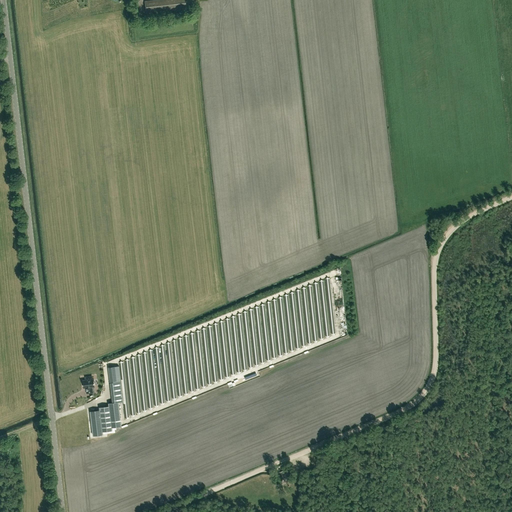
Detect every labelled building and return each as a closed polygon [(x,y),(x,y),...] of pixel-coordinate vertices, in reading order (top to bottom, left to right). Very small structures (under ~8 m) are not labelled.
[(146,13),(186,8),(184,0),(155,0),(145,1),(146,13)] [(334,334),(338,334),(334,299),(328,299),(329,301),(324,302),(326,320),(332,320),(334,334)] [(108,367),(110,382),(121,381),(119,366),(108,367)] [(94,379),(92,379),(91,379),(91,377),(86,378),(87,380),(83,380),(83,388),(87,387),(87,389),(86,389),(87,393),(93,393),(93,392),(95,392),(94,386),(95,386),(94,379)] [(121,426),(118,402),(123,401),(121,381),(110,382),(113,403),(108,403),(109,406),(99,407),(100,410),(90,411),(93,436),(102,434),(102,431),(112,430),(111,427),(121,426)] [(287,470),(285,470),(279,472),(281,480),(289,477),(287,470)]
